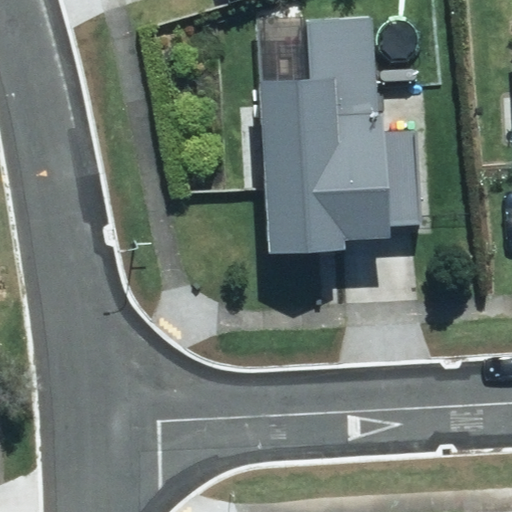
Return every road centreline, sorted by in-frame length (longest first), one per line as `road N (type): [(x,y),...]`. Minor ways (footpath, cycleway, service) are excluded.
road 1 (residential): [(16,0),(75,266),(94,423)]
road 2 (residential): [(94,423),(511,400)]
